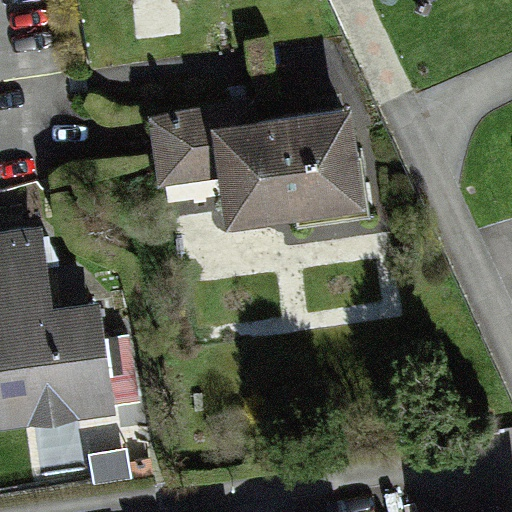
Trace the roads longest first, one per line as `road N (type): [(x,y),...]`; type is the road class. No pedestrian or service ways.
road 1 (residential): [(62,511),(511,424)]
road 2 (residential): [(511,76),(411,125),(511,348)]
